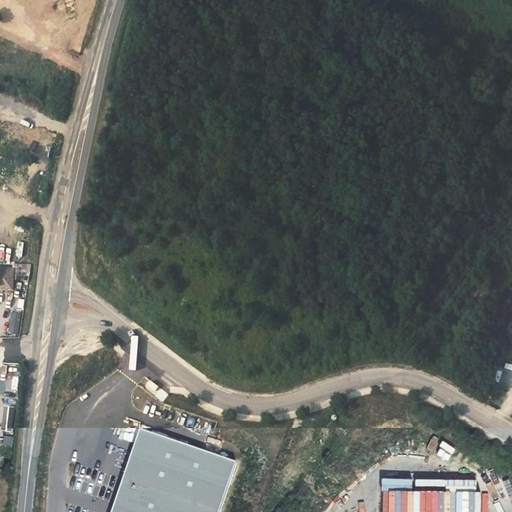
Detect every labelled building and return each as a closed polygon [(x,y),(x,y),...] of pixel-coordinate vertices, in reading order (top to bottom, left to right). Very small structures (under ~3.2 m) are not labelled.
[(11,268),(0,267),(0,285),(10,286),(11,268)] [(18,334),(21,313),(12,312),(10,333),(18,334)] [(137,350),(133,355),(145,363),(148,358),(137,350)] [(15,408),(6,407),(2,431),(12,433),(15,408)] [(218,511),(235,463),(139,431),(112,511),(218,511)] [(480,507),(491,489),(480,482),(469,500),(480,507)]
